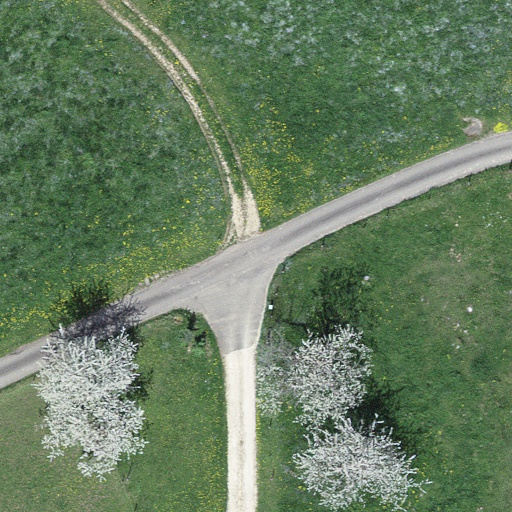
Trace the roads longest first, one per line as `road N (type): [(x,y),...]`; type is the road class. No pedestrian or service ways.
road 1 (unclassified): [(511,148),(468,160),(0,376)]
road 2 (track): [(239,511),(241,262)]
